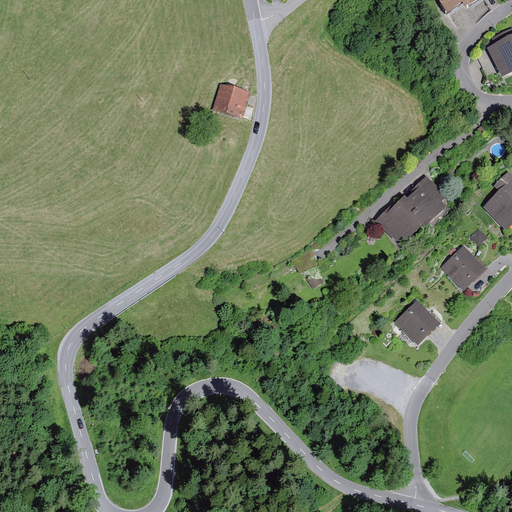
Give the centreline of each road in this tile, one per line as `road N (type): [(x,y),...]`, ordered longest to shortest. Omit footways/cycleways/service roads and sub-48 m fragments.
road 1 (tertiary): [(255,22),(263,109),(223,218),(198,250),(85,327),(64,363),(95,494),(113,511)]
road 2 (tertiary): [(151,511),(167,491),(174,417),(185,398),(217,386),(238,390),(266,412),(329,477),(412,505)]
road 3 (residential): [(412,505),(416,398),(511,278)]
road 4 (residential): [(511,104),(476,101),(465,79),(465,54),(511,6)]
